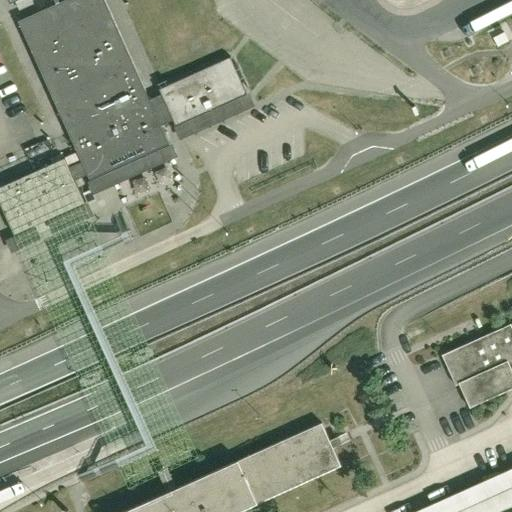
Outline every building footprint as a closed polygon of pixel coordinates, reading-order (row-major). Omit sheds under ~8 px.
[(51,0),(54,5),(18,21),(81,162),(87,175),(90,180),(123,165),(132,161),(170,144),(162,126),(171,122),(173,120),(176,125),(247,93),(230,57),(159,89),(162,94),(159,95),(150,99),(104,0),(65,0),(62,1),(61,0),(51,0)] [(454,37),(503,16),(498,4),(449,25),(454,37)] [(65,158),(0,187),(0,202),(14,235),(86,203),(76,180),(87,175),(81,162),(70,167),(65,158)] [(511,327),(511,326),(441,357),(455,389),(460,387),(470,411),(511,392),(511,327)] [(193,488),(144,511),(249,511),(340,468),(320,427),(193,488)] [(511,471),(423,511),(505,511),(511,509),(511,471)]
